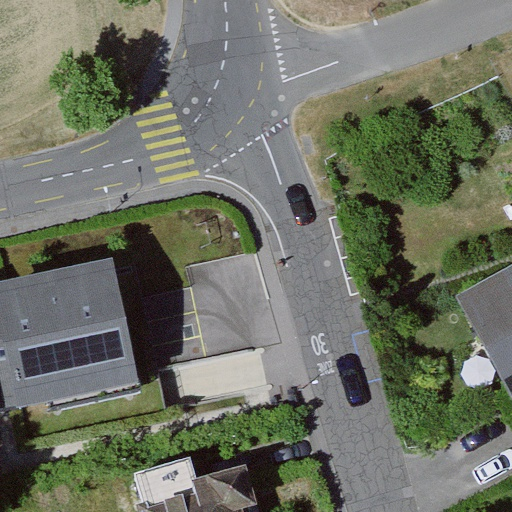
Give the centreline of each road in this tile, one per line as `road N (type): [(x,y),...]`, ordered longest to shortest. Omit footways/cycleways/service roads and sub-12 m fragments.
road 1 (residential): [(230,45),(383,511)]
road 2 (residential): [(230,45),(281,78),(503,0)]
road 3 (residential): [(230,45),(169,149),(0,195)]
